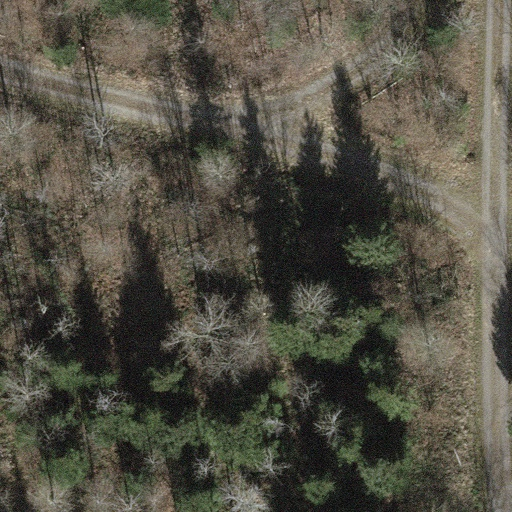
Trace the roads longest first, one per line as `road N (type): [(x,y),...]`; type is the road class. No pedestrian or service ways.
road 1 (track): [(499,0),(489,248),(499,441),(511,511)]
road 2 (track): [(457,0),(392,62),(247,129),(0,77)]
road 3 (track): [(247,129),(389,177),(489,248)]
